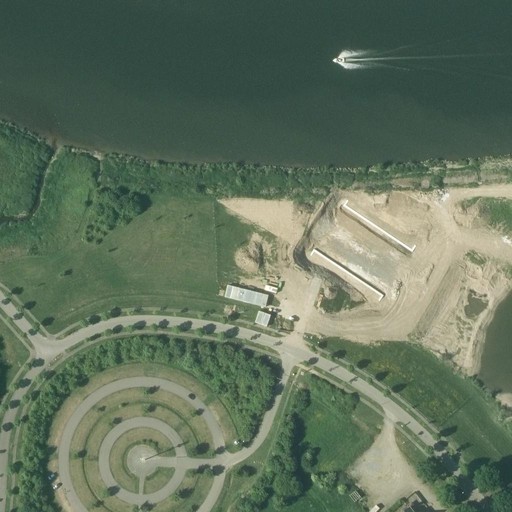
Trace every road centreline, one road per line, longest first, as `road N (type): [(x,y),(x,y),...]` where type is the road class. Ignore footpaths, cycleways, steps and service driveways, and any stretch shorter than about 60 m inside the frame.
road 1 (unclassified): [(48,354),(97,328),(130,322),(187,324),(290,353)]
road 2 (unclassified): [(290,353),(399,415),(483,511)]
road 3 (unclassified): [(290,353),(345,215),(361,204),(422,199)]
road 4 (unclassified): [(48,354),(5,427),(0,494)]
road 5 (unclassified): [(219,465),(252,450),(290,353)]
